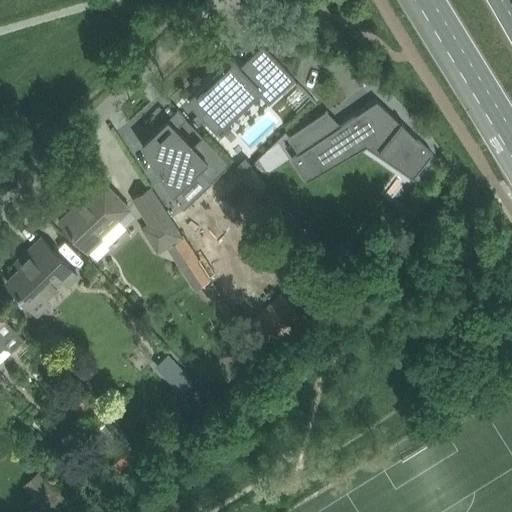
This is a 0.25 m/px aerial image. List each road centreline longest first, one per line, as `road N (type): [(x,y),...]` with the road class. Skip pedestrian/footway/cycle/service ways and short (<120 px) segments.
road 1 (residential): [(0,212),(221,0)]
road 2 (primary): [(428,0),(511,134)]
